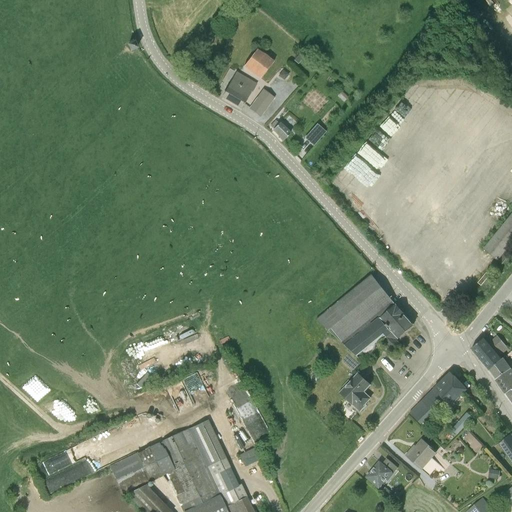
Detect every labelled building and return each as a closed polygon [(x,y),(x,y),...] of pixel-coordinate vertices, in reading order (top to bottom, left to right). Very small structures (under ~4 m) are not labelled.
[(511,73),(511,54),(495,31),(487,36),(511,73)] [(133,42),(126,46),(130,52),(136,49),(133,42)] [(255,50),(241,68),(258,80),(271,63),(255,50)] [(299,53),(290,62),(295,66),(304,57),(299,53)] [(281,72),(276,78),(281,82),(286,76),(281,72)] [(235,74),(221,98),(239,109),(248,93),(250,94),(255,85),(235,74)] [(262,91),(248,110),(258,118),(272,99),(262,91)] [(287,129),(274,117),(267,126),(280,137),(287,129)] [(315,144),(327,129),(318,121),(305,137),(315,144)] [(511,213),(483,250),(502,265),(511,251),(511,245),(511,243),(511,213)] [(354,338),(395,305),(371,275),(316,319),(342,344),(353,336),(354,338)] [(395,305),(354,338),(344,345),(359,359),(363,356),(365,356),(367,355),(370,354),(372,352),(373,351),(374,349),(374,348),(375,346),(382,341),(393,354),(401,346),(395,339),(397,337),(398,339),(413,325),(395,305)] [(484,339),(471,349),(489,371),(502,359),(500,356),(508,349),(497,336),(488,344),(484,339)] [(489,371),(505,394),(511,387),(511,369),(504,358),(502,359),(489,371)] [(467,390),(450,372),(409,413),(420,425),(444,402),(449,407),(467,390)] [(360,389),(366,382),(358,374),(340,393),(360,412),(366,406),(364,405),(370,399),(363,392),(360,389)] [(463,406),(454,416),(464,425),(473,416),(463,406)] [(207,420),(109,466),(123,496),(126,495),(142,511),(171,511),(145,485),(150,482),(165,475),(182,511),(252,511),(240,485),(238,485),(207,420)] [(511,465),(511,438),(511,436),(497,445),(511,465)] [(273,440),(259,448),(263,455),(277,448),(273,440)] [(414,449),(413,448),(406,456),(422,470),(437,453),(422,440),(414,449)] [(256,447),(239,456),(244,467),(262,458),(256,447)] [(398,468),(387,459),(382,464),(379,462),(366,477),(379,488),(387,480),(388,481),(398,468)] [(489,469),(488,478),(499,479),(500,471),(489,469)] [(385,487),(380,493),(390,501),(395,495),(385,487)] [(494,511),(483,498),(465,511),(494,511)]
